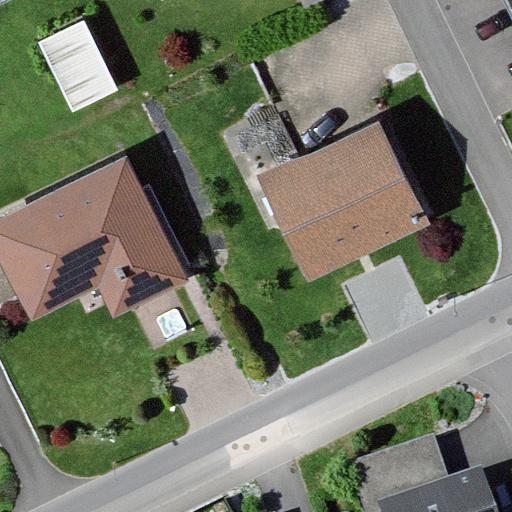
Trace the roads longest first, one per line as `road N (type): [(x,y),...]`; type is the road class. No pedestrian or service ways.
road 1 (residential): [(500,312),(86,511)]
road 2 (residential): [(511,197),(412,0)]
